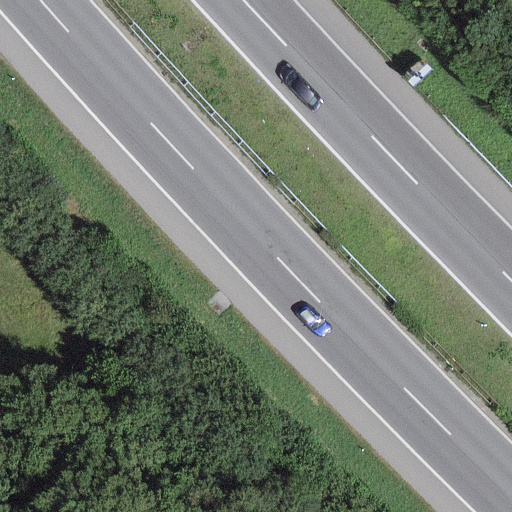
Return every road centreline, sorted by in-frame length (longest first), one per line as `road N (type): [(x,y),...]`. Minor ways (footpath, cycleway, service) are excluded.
road 1 (motorway): [(41,0),(293,277),(511,496)]
road 2 (motorway): [(511,283),(241,0)]
